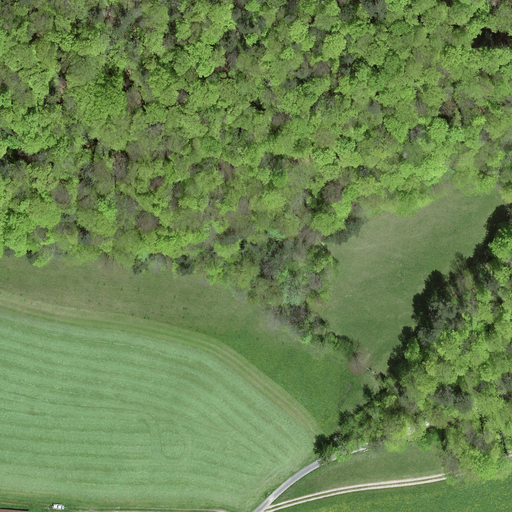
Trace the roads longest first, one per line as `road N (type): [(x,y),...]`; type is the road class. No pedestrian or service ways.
road 1 (track): [(266,511),(459,473),(511,451)]
road 2 (track): [(0,503),(213,511)]
road 3 (track): [(511,368),(466,408),(362,446)]
road 4 (unclassified): [(362,446),(312,466),(256,511)]
